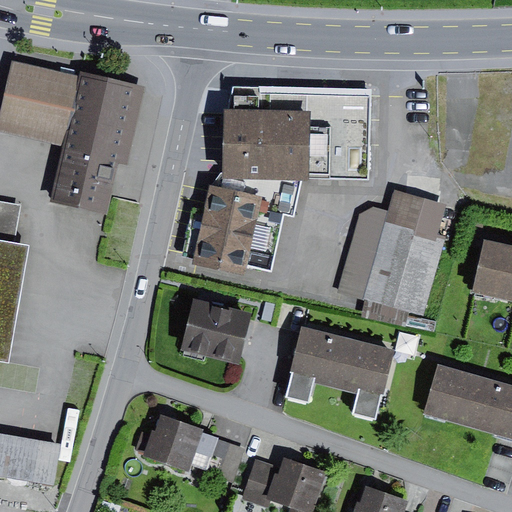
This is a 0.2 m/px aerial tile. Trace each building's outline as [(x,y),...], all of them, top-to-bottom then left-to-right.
[(81,79),(13,63),(0,119),(0,131),(65,145),(52,205),(106,217),(117,165),(127,167),(145,89),(82,75),(81,79)] [(230,113),(226,112),(225,173),(225,180),(302,181),(373,181),(373,91),(232,88),(230,113)] [(261,198),(260,206),(253,238),(247,267),(272,273),(284,215),(294,217),(302,181),(225,180),(225,173),(222,173),(206,187),(201,211),(193,209),(183,257),(193,260),(208,188),(212,188),(219,190),(234,193),(261,198)] [(244,278),(247,267),(253,238),(260,206),(261,198),(234,193),(219,190),(212,188),(208,188),(193,260),(192,268),(244,278)] [(447,206),(395,191),(389,213),(372,208),(359,217),(338,292),(365,300),(409,312),(425,316),(446,237),(439,233),(447,206)] [(20,206),(0,203),(0,360),(8,362),(28,247),(14,244),(20,206)] [(511,249),(486,244),(475,295),(511,303),(511,249)] [(409,312),(365,300),(362,318),(405,329),(409,312)] [(252,316),(195,302),(182,352),(239,366),(252,316)] [(396,351),(302,328),(291,375),(293,375),(287,398),(309,404),(315,379),(360,390),(354,415),(375,421),(381,396),(384,397),(396,351)] [(511,387),(439,366),(424,416),(511,441),(511,387)] [(205,431),(164,416),(159,430),(152,428),(141,458),(189,475),(192,466),(204,471),(216,439),(203,435),(205,431)] [(58,445),(0,435),(0,477),(51,486),(58,445)] [(244,449),(216,439),(204,471),(233,481),(244,449)] [(282,469),(255,460),(241,501),(269,511),(272,503),(292,510),(291,511),(316,511),(329,474),(285,459),(282,469)] [(406,511),(409,503),(368,490),(363,505),(357,503),(354,511),(406,511)]
